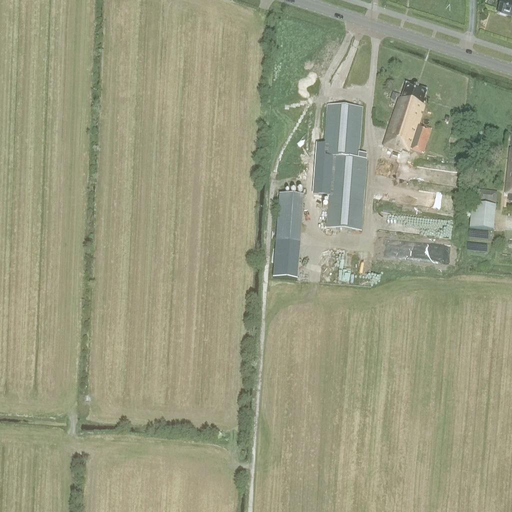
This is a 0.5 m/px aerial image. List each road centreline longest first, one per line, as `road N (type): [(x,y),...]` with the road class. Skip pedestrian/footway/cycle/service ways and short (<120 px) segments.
road 1 (tertiary): [(511,70),(293,0)]
road 2 (unknown): [(370,24),(364,233)]
